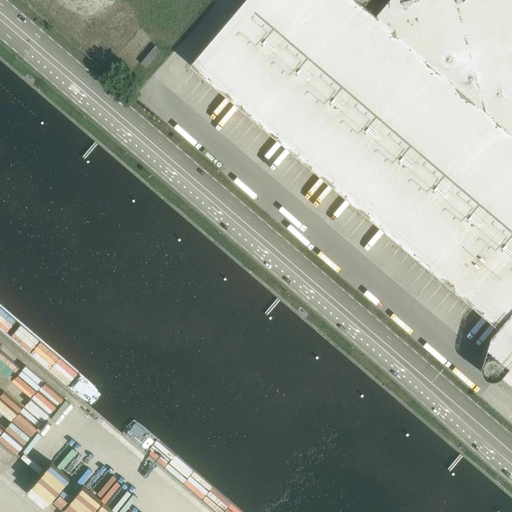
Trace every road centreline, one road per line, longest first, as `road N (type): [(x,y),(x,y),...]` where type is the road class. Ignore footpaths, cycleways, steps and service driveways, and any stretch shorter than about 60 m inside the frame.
road 1 (primary): [(0,29),(511,473)]
road 2 (primary): [(511,443),(0,3)]
